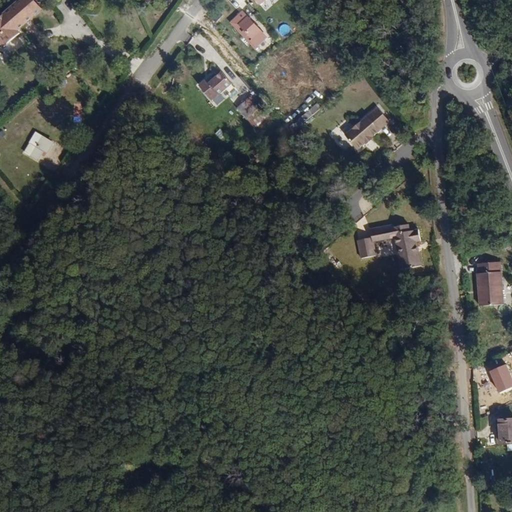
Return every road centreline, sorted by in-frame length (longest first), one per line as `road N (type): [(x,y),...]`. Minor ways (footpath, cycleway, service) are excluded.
road 1 (residential): [(434,114),(471,511)]
road 2 (residential): [(200,0),(93,149)]
road 3 (residential): [(434,114),(328,0)]
road 4 (residential): [(434,114),(356,197),(359,215)]
